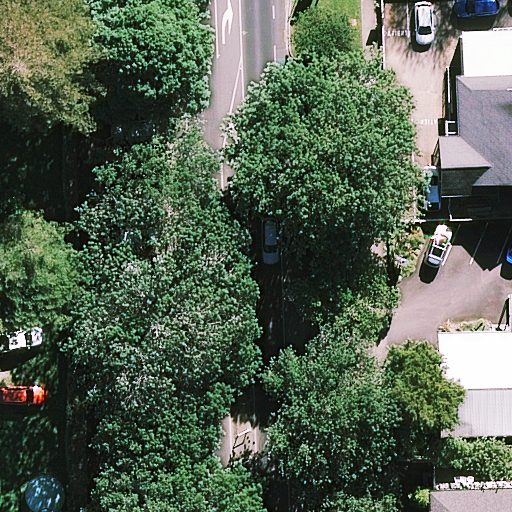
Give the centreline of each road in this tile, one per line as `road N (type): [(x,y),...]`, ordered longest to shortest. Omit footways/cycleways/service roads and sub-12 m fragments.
road 1 (secondary): [(258,0),(275,511)]
road 2 (secondary): [(216,511),(202,0)]
